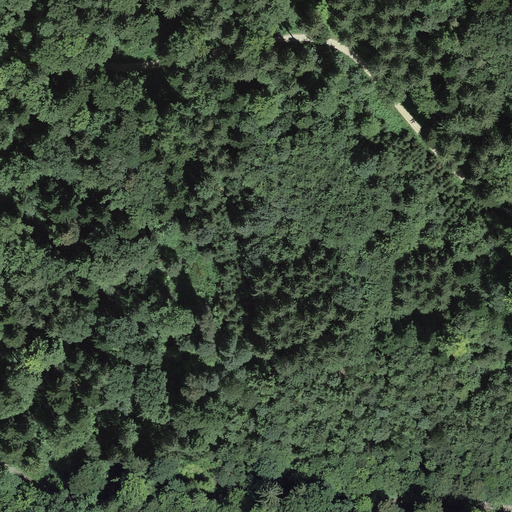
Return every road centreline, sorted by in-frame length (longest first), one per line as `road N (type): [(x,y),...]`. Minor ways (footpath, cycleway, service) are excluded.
road 1 (track): [(511,211),(439,153),(367,65),(319,41),(282,36),(152,66),(59,69),(0,53)]
road 2 (track): [(0,314),(149,360),(226,364),(255,351),(244,238),(152,66)]
road 3 (track): [(0,460),(64,498),(335,495),(511,508)]
